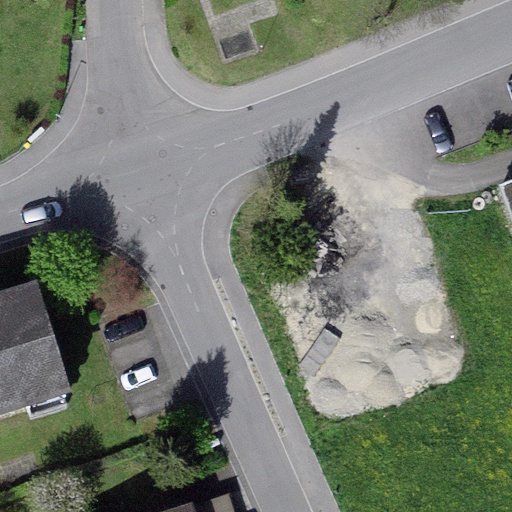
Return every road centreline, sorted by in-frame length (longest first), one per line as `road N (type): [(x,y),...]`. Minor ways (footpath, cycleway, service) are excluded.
road 1 (residential): [(511,27),(145,171)]
road 2 (residential): [(287,511),(145,171)]
road 3 (residential): [(145,171),(123,83),(115,0)]
road 4 (residential): [(145,171),(0,217)]
